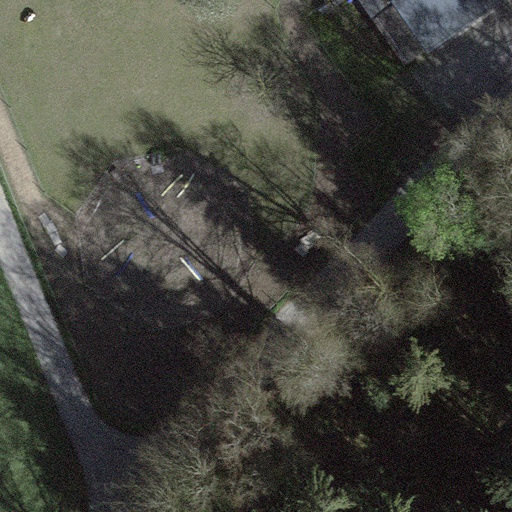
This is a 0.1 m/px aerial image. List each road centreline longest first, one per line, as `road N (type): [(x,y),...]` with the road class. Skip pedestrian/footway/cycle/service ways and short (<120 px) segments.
road 1 (residential): [(124,506),(511,123)]
road 2 (residential): [(0,228),(124,506)]
